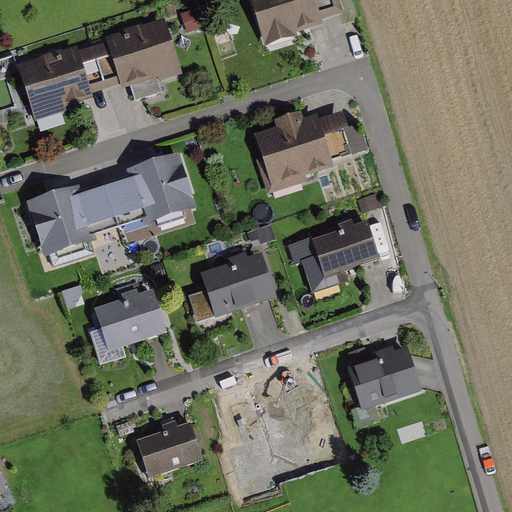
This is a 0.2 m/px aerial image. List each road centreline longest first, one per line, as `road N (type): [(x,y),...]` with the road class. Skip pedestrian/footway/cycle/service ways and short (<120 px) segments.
road 1 (residential): [(431,302),(361,72),(11,182)]
road 2 (residential): [(431,302),(122,406)]
road 3 (residential): [(491,511),(431,302)]
